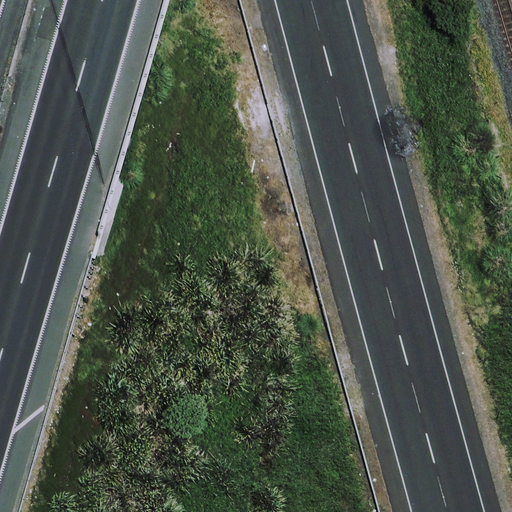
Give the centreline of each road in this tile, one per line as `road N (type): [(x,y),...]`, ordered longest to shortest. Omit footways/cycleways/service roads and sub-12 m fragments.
road 1 (unclassified): [(441,511),(289,0)]
road 2 (motorway): [(130,0),(0,473)]
